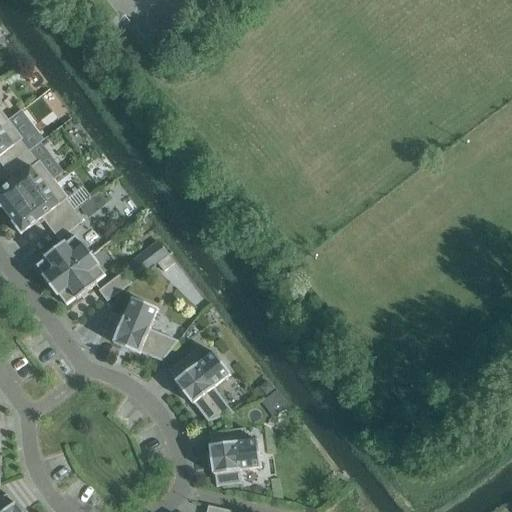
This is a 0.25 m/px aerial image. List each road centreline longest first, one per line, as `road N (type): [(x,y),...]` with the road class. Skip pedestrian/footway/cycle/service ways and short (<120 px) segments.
road 1 (residential): [(179,489),(173,439),(155,410),(133,389),(87,370)]
road 2 (residential): [(87,370),(0,257)]
